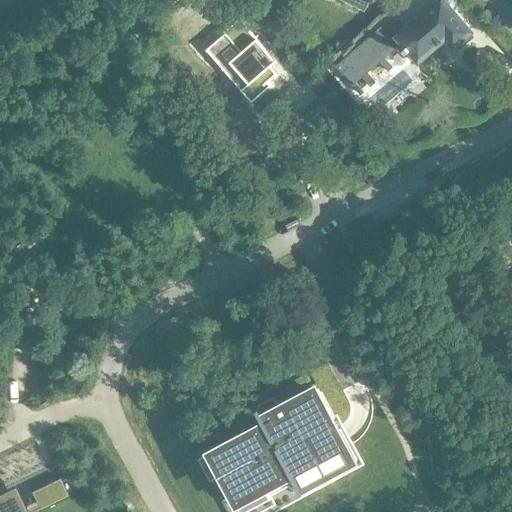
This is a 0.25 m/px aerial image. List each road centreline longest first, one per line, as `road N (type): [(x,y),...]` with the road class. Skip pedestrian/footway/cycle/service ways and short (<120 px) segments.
road 1 (residential): [(100,397),(122,335),(173,299),(511,127)]
road 2 (residential): [(163,511),(100,397)]
